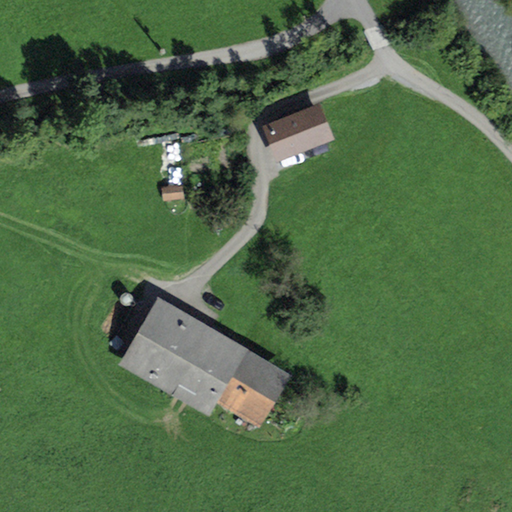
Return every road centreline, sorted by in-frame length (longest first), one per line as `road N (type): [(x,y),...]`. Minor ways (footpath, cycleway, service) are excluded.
road 1 (residential): [(511,153),(469,112),(392,62),(356,0)]
road 2 (track): [(146,284),(0,224)]
